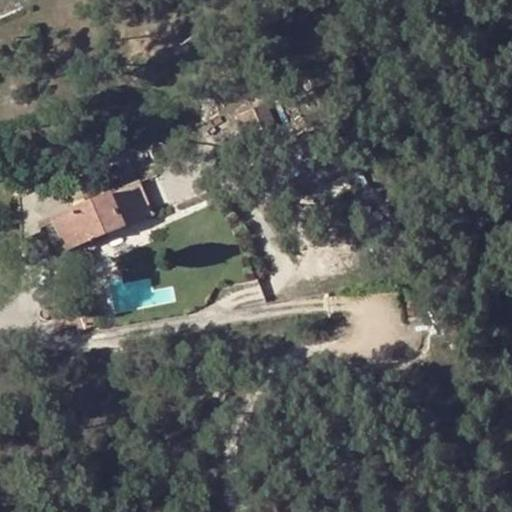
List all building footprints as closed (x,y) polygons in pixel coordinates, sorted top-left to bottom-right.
[(279,142),(288,160),(293,158),(285,140),(279,142)] [(288,160),(279,142),(255,152),(263,171),(288,160)] [(56,257),(157,217),(142,185),(42,224),(56,257)] [(89,330),(99,327),(90,300),(80,303),(89,330)] [(80,327),(82,333),(89,330),(80,303),(53,312),(59,334),(80,327)]
